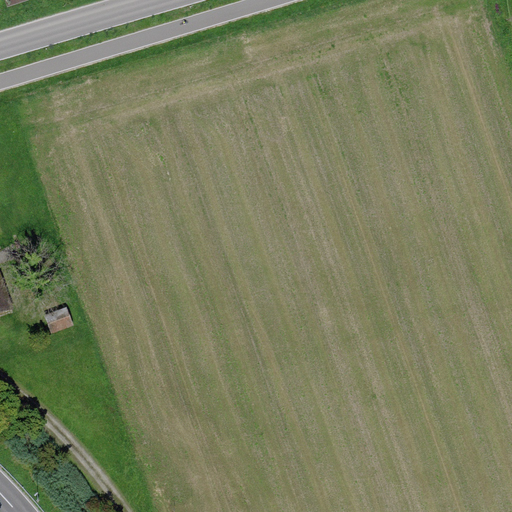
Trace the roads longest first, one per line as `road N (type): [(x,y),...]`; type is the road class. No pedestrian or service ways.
road 1 (track): [(0,378),(43,413),(125,511)]
road 2 (tertiary): [(0,49),(166,0)]
